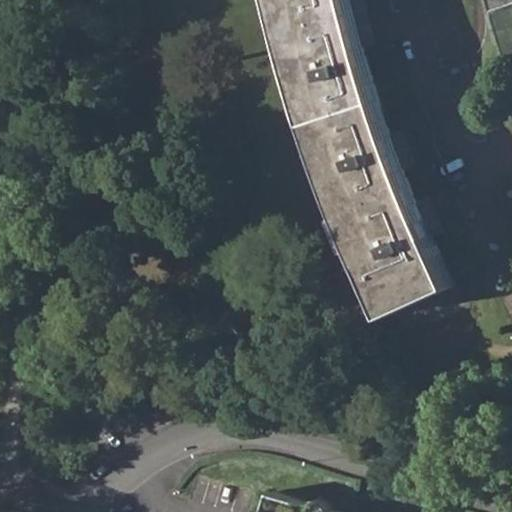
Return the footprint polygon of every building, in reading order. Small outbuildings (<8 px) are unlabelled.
[(297,37),(287,0),(279,0),(286,28),(313,122),(347,215),(369,266),(376,263),(354,212),(320,119),(297,37)] [(392,127),(371,63),(366,45),(354,0),(287,0),(297,37),(320,119),(354,212),(376,263),(369,266),(390,310),(457,279),(414,186),(392,127)] [(374,23),(367,0),(358,0),(365,25),(374,23)] [(511,0),(486,0),(490,11),(499,44),(511,81),(511,0)] [(392,315),(459,285),(458,282),(457,279),(390,310),(392,315)] [(343,511),(333,509),(334,507),(329,502),(321,497),(316,504),(274,491),(260,511),(343,511)]
